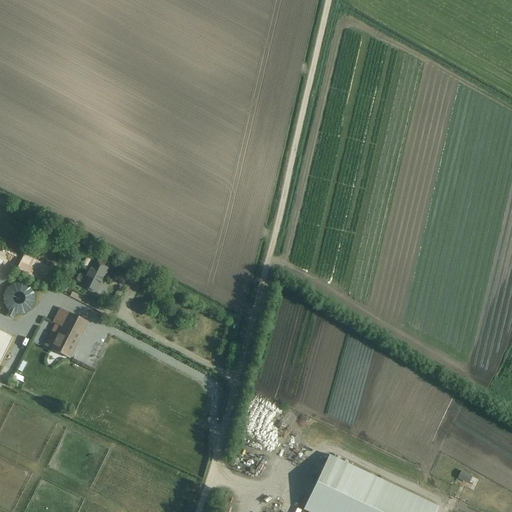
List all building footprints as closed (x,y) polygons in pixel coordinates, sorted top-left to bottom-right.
[(26,225),(38,231),(44,221),(31,215),(26,225)] [(23,256),(16,270),(48,286),(53,278),(51,277),(54,271),(23,256)] [(94,292),(98,284),(100,285),(108,270),(106,269),(109,264),(99,258),(96,263),(92,261),(85,277),(80,274),(78,275),(75,280),(76,282),(81,284),(81,285),(87,288),(87,290),(92,293),(94,292)] [(159,300),(163,305),(169,301),(166,296),(159,300)] [(61,327),(50,349),(67,358),(76,341),(77,342),(87,322),(60,308),(52,323),(61,327)] [(267,451),(266,456),(277,460),(278,456),(267,451)] [(303,510),(307,511),(435,511),(438,507),(329,455),(303,510)] [(232,468),(231,474),(249,478),(250,472),(232,468)] [(260,493),(269,477),(263,474),(254,490),(260,493)] [(461,478),(457,486),(469,491),(473,483),(461,478)]
